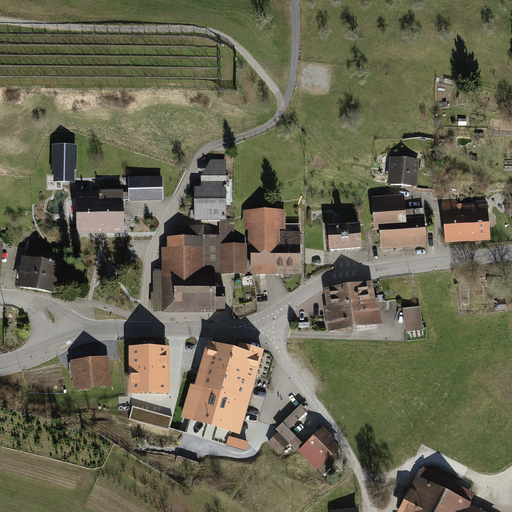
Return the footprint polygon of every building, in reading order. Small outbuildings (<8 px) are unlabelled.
[(56,168),(56,178),(74,179),(74,169),(77,169),(78,145),(53,144),(53,168),(56,168)] [(387,156),(385,183),(416,185),(418,158),(387,156)] [(195,187),(195,220),(227,219),(226,160),(211,160),(201,160),(201,174),(202,186),(195,187)] [(163,176),(129,177),(129,202),(164,201),(164,199),(163,176)] [(77,192),(78,234),(125,233),(124,191),(77,192)] [(376,230),(378,250),(425,246),(423,215),(404,217),(403,194),(369,197),(371,230),(376,230)] [(441,204),(444,245),(489,241),(487,206),(459,208),(458,203),(441,204)] [(252,274),(301,273),(300,232),(285,232),(285,210),(243,211),(244,230),(249,230),(249,245),(251,245),(252,274)] [(162,247),(163,313),(226,312),(225,285),(217,285),(217,274),(248,274),(247,244),(234,244),(234,220),(219,220),(219,235),(205,236),(204,226),(176,226),(176,236),(167,236),(168,247),(162,247)] [(326,229),(328,254),(361,251),(360,226),(326,229)] [(23,259),(18,287),(55,293),(57,284),(60,285),(64,259),(39,255),(40,246),(29,244),(26,259),(23,259)] [(348,289),(354,331),(380,328),(377,303),(373,303),(371,286),(348,289)] [(354,331),(348,289),(322,293),(328,335),(354,331)] [(404,313),(407,336),(424,334),(421,311),(404,313)] [(190,386),(181,420),(219,430),(217,435),(215,435),(212,445),(231,450),(233,442),(239,444),(264,350),(245,345),(243,352),(207,342),(195,387),(190,386)] [(166,393),(166,349),(133,349),(133,393),(166,393)] [(70,365),(73,395),(112,391),(109,360),(70,365)] [(308,415),(301,409),(277,433),(279,435),(269,445),(281,457),(291,447),(297,453),(303,446),(290,433),(308,415)] [(299,454),(318,473),(319,472),(325,477),(342,460),(337,455),(341,451),(335,444),(337,442),(324,429),(299,454)] [(472,494),(419,467),(414,477),(413,477),(394,511),(479,511),(466,505),(472,494)]
